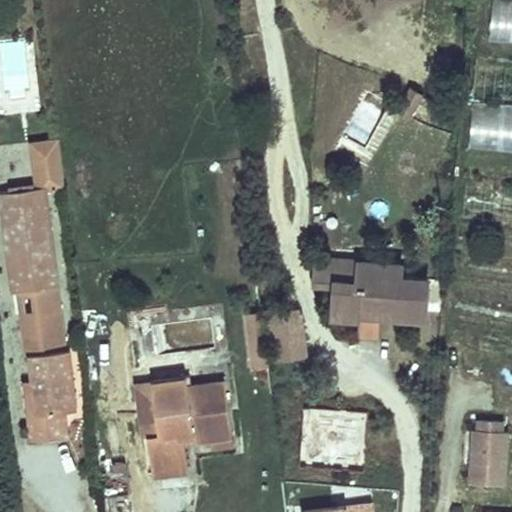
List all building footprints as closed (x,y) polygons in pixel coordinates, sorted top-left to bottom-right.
[(511,0),(491,0),(489,42),(511,43),(511,0)] [(511,58),(476,56),(471,151),(511,153),(511,58)] [(425,95),(415,89),(403,111),(413,117),(425,95)] [(37,189),(66,184),(57,136),(28,141),(37,189)] [(511,183),(465,181),(462,227),(511,230),(511,183)] [(52,190),(4,195),(14,294),(29,292),(48,290),(51,314),(42,314),(45,332),(35,333),(41,378),(42,383),(44,383),(48,408),(70,406),(84,404),(77,350),(71,351),(52,190)] [(322,260),(320,280),(338,281),(362,283),(363,262),(322,260)] [(367,309),(365,333),(381,334),(383,315),(428,318),(431,281),(404,278),(404,265),(363,262),(362,283),(338,281),(336,307),(360,309),(360,304),(367,304),(367,309)] [(48,290),(29,292),(35,333),(45,332),(42,314),(51,314),(48,290)] [(273,314),(279,359),(310,355),(304,310),(273,314)] [(263,312),(244,313),(247,369),(265,368),(263,312)] [(189,375),(154,378),(159,430),(153,430),(157,469),(190,466),(186,428),(198,427),(199,434),(211,433),(231,431),(227,395),(210,396),(210,392),(191,393),(190,381),(189,375)] [(48,408),(44,383),(42,383),(41,378),(30,379),(37,436),(73,431),(70,406),(48,408)] [(209,379),(190,381),(191,393),(210,392),(209,379)] [(231,431),(211,433),(213,448),(232,446),(231,431)] [(471,445),(468,497),(495,498),(496,482),(503,482),(505,447),(500,446),(500,436),(476,435),(476,445),(471,445)] [(111,461),(111,492),(128,492),(127,460),(111,461)] [(503,482),(496,482),(495,498),(502,499),(503,482)]
